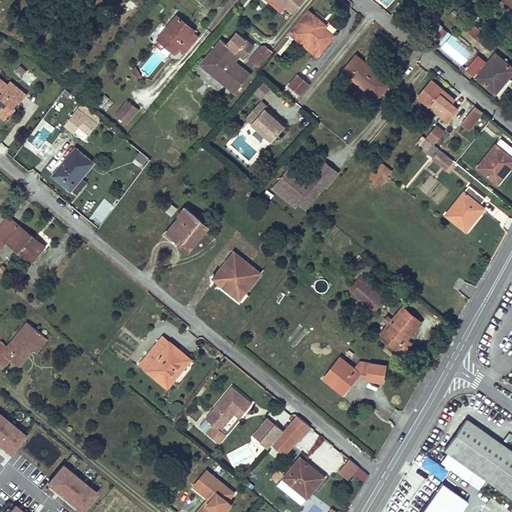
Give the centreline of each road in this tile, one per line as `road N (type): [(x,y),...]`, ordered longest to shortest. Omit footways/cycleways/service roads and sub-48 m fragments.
road 1 (residential): [(0,160),(385,476)]
road 2 (residential): [(511,124),(363,0)]
road 3 (secondary): [(385,476),(449,363)]
road 4 (secondary): [(449,363),(511,251)]
